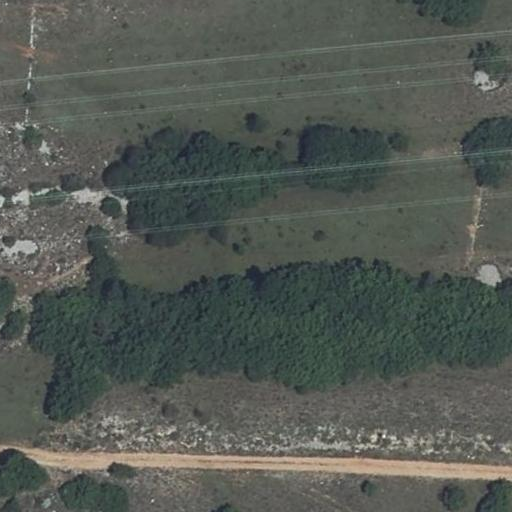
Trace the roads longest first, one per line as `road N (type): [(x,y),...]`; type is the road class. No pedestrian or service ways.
road 1 (track): [(0,310),(107,303),(185,345),(350,295),(511,337)]
road 2 (track): [(0,464),(511,476)]
